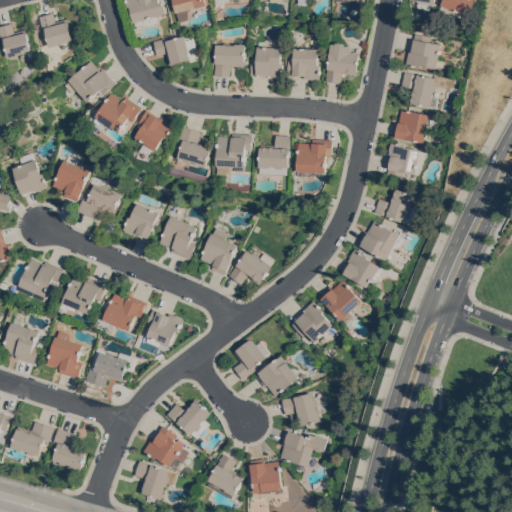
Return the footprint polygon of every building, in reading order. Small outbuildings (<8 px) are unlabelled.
[(160,21),(147,25),(143,24),(138,25),(137,21),(135,22),(131,6),(129,7),(127,0),(160,0),(161,2),(164,1),(164,4),(166,4),(168,13),(158,16),(160,21)] [(174,0),(210,0),(211,4),(190,9),(190,19),(181,21),(179,12),(178,12),(174,0)] [(430,10),(418,7),(419,1),(419,0),(436,0),(436,4),(431,3),(430,10)] [(477,0),(473,10),(468,7),(465,14),(456,10),(454,16),(441,11),(444,4),(443,4),(444,0),(477,0)] [(54,51),(53,46),(50,47),(47,31),(45,32),(41,15),(55,12),(57,21),(69,18),(74,39),(67,41),(69,48),(54,51)] [(10,57),(6,41),(4,41),(0,26),(14,22),(16,31),(28,29),(29,31),(30,30),(32,39),(31,39),(33,50),(27,51),(27,53),(10,57)] [(199,52),(191,54),(192,59),(171,64),(168,52),(159,55),(155,41),(171,37),(171,39),(187,35),(194,33),(199,52)] [(446,55),(444,68),(437,66),(437,67),(422,64),(421,67),(407,64),(410,49),(411,49),(413,38),(415,39),(416,33),(431,36),(430,41),(442,44),(440,53),(446,55)] [(258,46),(259,46),(259,41),(276,41),(276,43),(282,43),(281,47),(283,47),(282,63),(284,63),(284,78),(269,77),(269,76),(258,76),(258,74),(252,74),(252,60),(257,60),(258,46)] [(336,44),(336,42),(346,43),(345,45),(352,46),(352,51),(360,52),(357,74),(343,73),(343,76),(342,76),(341,83),(326,81),(331,43),(336,44)] [(215,75),(217,44),(236,44),(236,43),(247,43),(246,66),(232,65),(232,69),(231,69),(231,76),(215,75)] [(320,48),(319,64),(321,64),(321,79),(305,78),(305,75),(296,75),(296,76),(288,75),(289,59),(294,59),(295,47),(320,48)] [(105,94),(101,90),(88,101),(78,89),(73,93),(66,84),(70,80),(70,79),(92,60),(101,71),(104,68),(117,83),(105,94)] [(435,74),(455,79),(452,89),(437,86),(436,90),(433,91),(433,95),(434,96),(433,97),(438,98),(437,107),(414,102),(414,103),(410,102),(411,99),(413,100),(415,88),(402,85),(405,71),(435,77),(435,74)] [(103,129),(94,123),(99,117),(97,116),(113,92),(124,100),(127,96),(143,107),(135,120),(130,117),(121,132),(107,122),(103,129)] [(430,114),(425,142),(396,137),(397,136),(392,135),(395,120),(400,121),(402,108),(430,114)] [(137,136),(143,126),(139,123),(148,109),(162,118),(163,116),(176,125),(168,137),(166,136),(158,150),(156,148),(152,153),(141,150),(146,142),(137,136)] [(185,141),(180,140),(184,125),(203,131),(201,138),(202,138),(202,141),(215,145),(208,167),(198,164),(198,162),(195,161),(191,162),(186,161),(185,159),(180,157),(185,141)] [(233,165),(233,167),(219,167),(220,135),(233,136),(234,133),(254,133),(253,149),(248,149),(247,166),(246,170),(235,170),(235,165),(233,165)] [(262,144),(277,145),(277,134),(291,135),(291,166),(289,166),(289,174),(261,173),(262,144)] [(314,142),(314,138),(334,139),(333,155),(328,155),(327,172),(326,172),(326,176),(300,176),(300,171),(299,171),(300,142),(314,142)] [(390,150),(389,150),(391,143),(392,141),(406,144),(406,146),(421,149),(420,150),(426,152),(425,159),(424,159),(422,169),(420,168),(419,173),(416,172),(416,174),(404,171),(403,176),(387,173),(389,165),(390,165),(392,157),(389,156),(390,150)] [(35,158),(41,173),(43,173),(48,187),(35,191),(23,195),(23,193),(22,194),(16,178),(14,179),(12,173),(14,172),(12,167),(22,163),(19,157),(32,152),(35,159),(35,158)] [(77,201),(64,195),(65,191),(53,185),(64,159),(90,170),(77,201)] [(90,183),(94,175),(104,180),(102,186),(112,190),(113,189),(123,193),(115,212),(101,206),(96,218),(78,210),(84,196),(88,198),(94,185),(90,183)] [(413,207),(415,212),(412,219),(407,222),(405,221),(405,222),(391,217),(375,211),(380,197),(387,200),(387,199),(390,200),(395,187),(416,194),(413,204),(411,204),(411,206),(413,207)] [(0,192),(11,195),(8,209),(0,207),(0,192)] [(160,212),(149,237),(139,233),(137,235),(132,233),(132,234),(125,231),(125,230),(123,229),(129,216),(131,217),(137,202),(160,212)] [(198,226),(192,242),(196,244),(190,258),(172,251),(173,248),(160,242),(172,215),(198,226)] [(368,232),(375,220),(400,234),(400,235),(405,238),(401,245),(396,248),(393,246),(386,259),(358,243),(365,230),(368,232)] [(225,274),(212,268),(214,264),(201,258),(213,232),(214,233),(217,226),(228,232),(226,238),(239,244),(225,274)] [(0,227),(2,227),(6,243),(8,242),(13,258),(0,262),(0,227)] [(368,287),(344,273),(350,263),(347,262),(355,248),(368,256),(367,257),(380,265),(368,287)] [(260,284),(249,276),(247,279),(246,278),(242,283),(230,275),(248,249),(263,260),(264,259),(273,266),(260,284)] [(20,289),(22,285),(21,285),(33,257),(46,263),(47,260),(65,268),(55,291),(50,289),(45,300),(20,289)] [(77,311),(72,308),(68,310),(62,307),(64,300),(65,300),(76,274),(88,280),(90,277),(108,284),(102,299),(97,297),(90,313),(78,308),(77,311)] [(350,312),(354,316),(347,323),(343,319),(342,320),(330,306),(329,307),(319,295),(331,285),(334,288),(344,279),(363,300),(350,312)] [(116,292),(129,298),(130,294),(149,302),(142,317),(137,315),(131,330),(117,324),(115,328),(108,325),(108,326),(101,323),(104,317),(105,317),(116,292)] [(311,341),(308,337),(310,335),(307,332),(303,335),(293,324),(297,319),(296,318),(305,310),(304,309),(314,300),(325,311),(323,312),(334,324),(315,340),(314,339),(311,341)] [(153,325),(148,322),(154,308),(170,315),(171,312),(176,315),(177,314),(184,317),(183,318),(185,319),(179,332),(177,331),(171,346),(162,342),(160,347),(147,342),(149,336),(148,336),(153,325)] [(40,330),(35,347),(40,348),(35,363),(16,357),(17,354),(4,350),(13,322),(15,322),(17,316),(25,318),(24,325),(40,330)] [(57,336),(58,336),(60,330),(70,333),(72,340),(84,345),(79,361),(84,362),(79,378),(60,371),(61,367),(48,363),(57,336)] [(263,342),(272,353),(268,357),(255,366),(257,369),(243,379),(235,367),(242,361),(235,351),(252,338),(256,343),(257,343),(259,345),(263,342)] [(121,352),(139,357),(135,370),(127,368),(123,380),(110,376),(109,380),(108,379),(106,386),(87,379),(91,365),(92,366),(98,348),(107,351),(107,353),(120,357),(121,352)] [(276,395),(268,384),(265,386),(257,375),(283,355),(300,378),(276,395)] [(301,425),(298,412),(293,413),(293,412),(286,414),(283,399),(313,391),(315,397),(317,398),(318,403),(316,406),(317,410),(319,410),(321,420),(301,425)] [(168,414),(178,402),(186,409),(195,398),(213,413),(206,420),(210,424),(197,438),(168,414)] [(0,408),(7,411),(7,413),(13,415),(8,430),(3,429),(0,437),(0,408)] [(52,440),(46,439),(41,455),(38,454),(34,455),(29,453),(29,451),(23,449),(23,450),(13,447),(19,427),(22,428),(33,431),(37,420),(56,426),(52,440)] [(175,438),(185,445),(184,447),(190,451),(178,469),(172,465),(171,466),(158,457),(156,459),(144,450),(153,437),(155,438),(164,424),(178,434),(175,438)] [(89,448),(88,452),(82,469),(78,468),(76,473),(71,472),(71,468),(55,463),(56,460),(55,459),(59,443),(55,442),(60,427),(78,433),(75,444),(89,448)] [(309,466),(281,457),(285,444),(282,443),(286,428),(310,436),(311,433),(316,435),(316,434),(328,438),(324,451),(322,450),(322,452),(316,450),(315,447),(309,466)] [(208,485),(210,480),(209,480),(224,452),(237,460),(232,468),(245,476),(243,480),(242,479),(231,498),(208,485)] [(255,492),(250,459),(265,457),(266,462),(279,460),(283,489),(282,489),(283,495),(256,499),(255,492)] [(141,460),(170,470),(169,475),(170,477),(169,482),(166,484),(164,488),(165,488),(162,499),(142,492),(147,478),(136,474),(141,460)]
